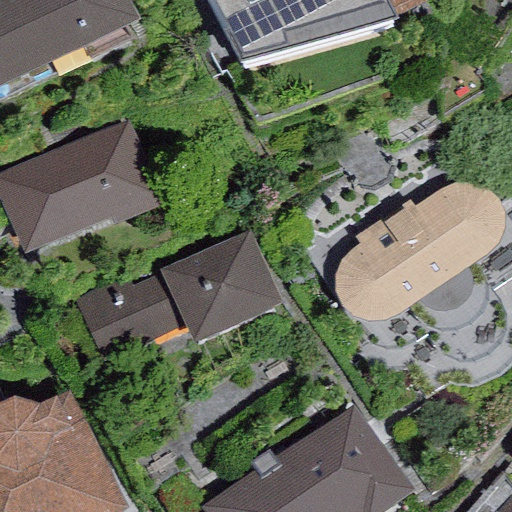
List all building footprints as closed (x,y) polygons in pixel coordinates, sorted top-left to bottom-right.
[(138,0),(46,0),(0,21),(0,126),(163,52),(138,0)] [(198,0),(252,82),(378,0),(198,0)] [(127,129),(0,179),(0,213),(24,272),(110,238),(113,244),(165,223),(127,129)] [(440,197),(389,228),(386,223),(353,244),(359,253),(353,256),(346,262),(340,268),(336,278),(334,292),(334,305),(345,324),(349,330),(357,335),(367,338),(376,338),(385,337),(394,334),(401,330),(489,268),(496,260),(500,253),(503,244),(503,232),(501,221),(496,211),(488,202),(476,195),(463,192),(453,191),(440,197)] [(126,280),(72,303),(102,373),(181,339),(192,364),(283,325),(248,246),(167,280),(166,278),(131,293),(126,280)] [(0,511),(118,511),(69,411),(24,432),(13,427),(0,432),(0,511)] [(253,484),(210,511),(412,511),(414,511),(352,418),(273,470),(268,463),(248,476),(253,484)] [(511,511),(511,501),(502,511),(511,511)]
